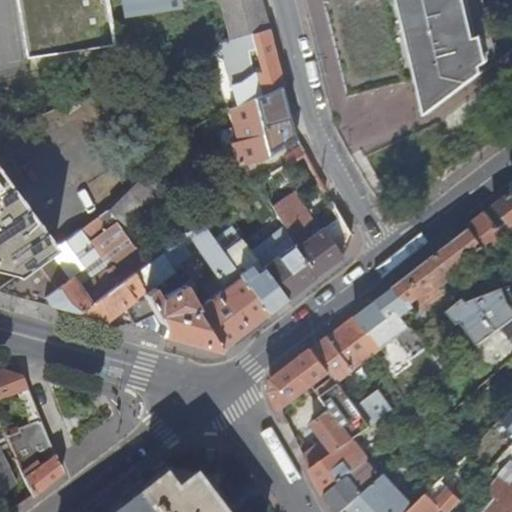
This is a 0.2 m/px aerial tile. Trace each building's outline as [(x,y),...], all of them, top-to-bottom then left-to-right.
[(15,0),(23,56),(114,38),(108,0),(15,0)] [(179,10),(177,0),(119,0),(122,19),(179,10)] [(220,0),(230,38),(269,27),(262,0),(220,0)] [(401,0),(420,76),(429,112),(485,69),(468,0),(401,0)] [(283,84),(269,27),(230,38),(226,40),(227,46),(222,47),(238,105),(255,97),(283,84)] [(269,155),(297,137),(283,84),(255,97),(269,155)] [(263,158),(269,155),(255,97),(238,105),(231,108),(239,144),(234,145),(240,164),(263,158)] [(318,197),(327,192),(306,153),(258,183),(269,199),(298,182),(307,195),(315,193),(318,197)] [(0,271),(18,276),(48,254),(56,248),(0,171),(0,271)] [(295,192),(272,205),(295,244),(315,277),(342,256),(324,229),(314,236),(308,227),(315,223),(295,192)] [(511,196),(507,196),(495,206),(508,223),(499,230),(487,212),(470,226),(472,228),(486,248),(490,254),(502,244),(507,249),(511,244),(511,196)] [(508,223),(495,206),(487,212),(499,230),(508,223)] [(222,233),(233,225),(220,207),(201,222),(221,250),(228,245),(229,241),(222,233)] [(89,244),(117,223),(107,210),(79,231),(89,244)] [(340,214),(324,229),(342,256),(352,237),(340,214)] [(225,287),(206,300),(233,340),(267,314),(238,274),(224,254),(221,250),(201,222),(193,228),(188,232),(225,287)] [(79,231),(56,248),(48,254),(66,281),(43,297),(50,306),(78,313),(133,273),(134,274),(147,263),(117,223),(89,244),(79,231)] [(256,228),(242,238),(243,239),(257,259),(270,248),(256,228)] [(441,289),(451,280),(450,278),(486,248),(472,228),(395,287),(408,304),(409,305),(437,284),(441,289)] [(191,256),(180,239),(157,256),(147,263),(134,274),(144,292),(156,314),(161,323),(160,335),(219,350),(220,350),(195,308),(197,307),(185,285),(160,298),(153,287),(175,273),(172,269),(191,256)] [(243,239),(224,254),(238,274),(258,260),(257,259),(243,239)] [(295,244),(263,267),(286,299),(315,277),(295,244)] [(66,281),(48,254),(18,276),(0,289),(0,292),(50,306),(43,297),(66,281)] [(258,260),(238,274),(267,314),(286,299),(263,267),(258,260)] [(105,320),(132,301),(131,301),(144,292),(134,274),(133,273),(78,313),(105,320)] [(467,348),(511,322),(511,314),(493,281),(445,310),(467,348)] [(409,305),(408,304),(400,311),(409,323),(445,294),(441,289),(437,284),(409,305)] [(395,287),(380,299),(392,317),(400,311),(408,304),(395,287)] [(131,301),(132,301),(143,321),(156,314),(144,292),(131,301)] [(398,338),(414,359),(427,348),(419,337),(409,323),(400,311),(392,317),(380,299),(342,328),(315,348),(332,371),(336,376),(340,382),(354,371),(398,338)] [(233,340),(206,300),(197,307),(195,308),(220,350),(233,340)] [(273,392),(282,410),(300,396),(310,388),(314,386),(332,371),(315,348),(275,379),(273,392)] [(414,359),(417,363),(431,352),(427,348),(414,359)] [(426,375),(440,365),(431,352),(417,363),(426,375)] [(0,399),(21,389),(27,386),(23,374),(0,368),(0,399)] [(348,394),(363,383),(354,371),(340,382),(348,394)] [(318,392),(333,411),(354,439),(372,426),(348,394),(340,382),(336,376),(317,391),(318,392)] [(371,377),(363,383),(348,394),(372,426),(394,410),(371,377)] [(34,419),(40,416),(27,386),(21,389),(34,419)] [(282,410),(286,418),(305,402),(315,394),(310,388),(300,396),(282,410)] [(326,440),(305,456),(313,470),(347,444),(354,439),(333,411),(320,421),(315,425),(326,440)] [(47,434),(40,416),(34,419),(18,426),(26,447),(16,454),(33,495),(62,472),(47,434)] [(511,418),(484,449),(498,462),(499,463),(511,448),(511,418)] [(351,448),(347,444),(313,470),(325,495),(351,474),(369,459),(368,458),(357,444),(351,448)] [(0,496),(17,484),(0,448),(0,496)] [(437,511),(442,507),(428,494),(441,481),(454,493),(479,467),(467,455),(414,506),(408,511),(437,511)] [(383,476),(384,475),(369,457),(368,458),(369,459),(351,474),(325,495),(334,511),(343,511),(350,507),(367,491),(373,485),(383,476)] [(408,511),(414,506),(386,474),(384,475),(383,476),(373,485),(367,491),(350,507),(354,511),(408,511)] [(500,476),(486,491),(495,499),(496,500),(510,511),(511,511),(511,483),(511,484),(510,483),(500,476)] [(214,511),(191,481),(173,495),(161,482),(143,495),(137,488),(103,511),(214,511)] [(442,507),(447,511),(453,511),(463,502),(454,493),(441,481),(428,494),(442,507)] [(471,493),(488,507),(495,499),(486,491),(479,485),(471,493)] [(510,511),(496,500),(484,511),(510,511)]
